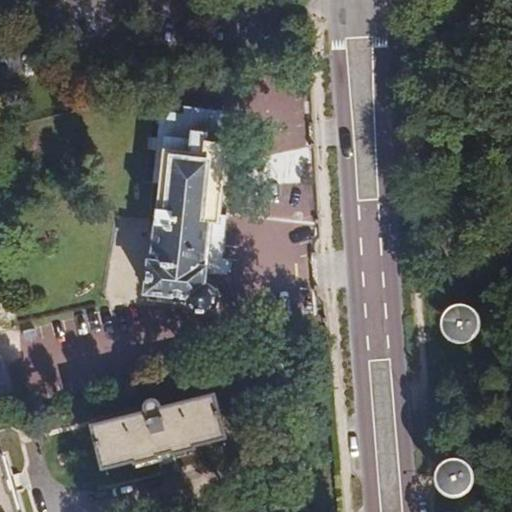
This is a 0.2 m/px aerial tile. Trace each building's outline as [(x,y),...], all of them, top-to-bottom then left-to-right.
[(171,118),(163,117),(155,182),(164,183),(154,261),(151,262),(148,292),(189,297),(189,304),(191,308),(196,313),(200,315),(205,314),(209,313),(212,311),(215,309),(217,306),(219,297),(217,293),(215,289),(212,287),(209,286),(206,286),(208,270),(222,272),(229,216),(221,215),(232,112),(187,107),(186,114),(171,112),(171,118)] [(460,339),(463,339),(467,339),(472,336),(474,335),(477,331),(478,327),(479,323),(479,322),(478,318),(477,314),(473,310),(470,307),(464,306),(460,306),(454,308),(448,313),(446,318),(446,326),(447,330),(449,333),(452,336),(456,338),(460,339)] [(93,425),(109,491),(141,482),(142,485),(202,470),(201,467),(232,459),(216,394),(161,408),(160,404),(158,401),(155,399),(150,399),(147,400),(145,402),(144,408),(145,412),(93,425)] [(0,511),(18,511),(2,455),(0,455),(0,511)] [(440,478),(440,484),(442,490),(445,494),(450,497),(455,498),(461,498),(466,495),(469,492),(472,488),(473,484),(473,479),(471,474),(469,471),(465,467),(461,465),(455,465),(451,465),(447,467),(443,471),(440,478)]
